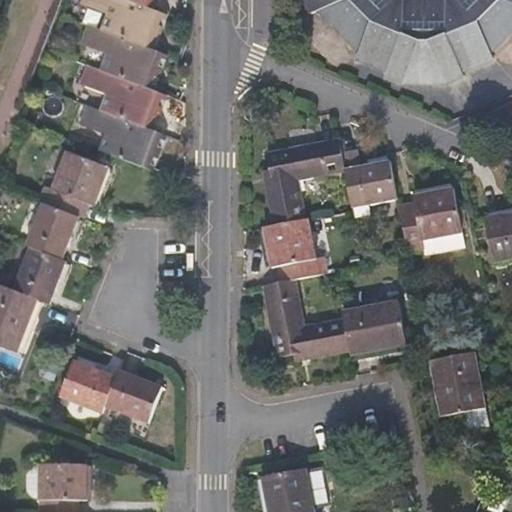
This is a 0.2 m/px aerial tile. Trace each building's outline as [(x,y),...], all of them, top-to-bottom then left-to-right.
[(150,51),(164,15),(153,11),(124,0),(84,0),(83,5),(110,16),(102,35),(150,51)] [(124,0),(153,11),(157,0),(124,0)] [(462,72),(495,62),(493,55),(511,35),(511,0),(307,0),(313,15),(320,12),(362,52),(359,58),(387,71),(386,76),(408,85),(446,85),(464,79),(462,72)] [(152,92),(166,57),(150,51),(102,35),(88,29),(82,46),(109,57),(104,73),(152,92)] [(151,131),(164,96),(152,92),(104,73),(90,68),(83,87),(108,96),(102,112),(151,131)] [(151,172),(164,137),(151,131),(102,112),(90,108),(83,128),(109,138),(103,153),(151,172)] [(305,222),(298,183),(346,172),(343,155),(341,142),(268,156),(274,187),(266,189),(274,228),(305,222)] [(398,199),(391,164),(362,169),(359,152),(343,155),(346,172),(354,209),(398,199)] [(96,207),(109,172),(68,156),(54,191),(46,189),(40,204),(45,206),(80,220),(83,221),(89,206),(96,207)] [(409,255),(425,251),(426,258),(464,251),(461,235),(453,192),(413,198),(415,206),(400,209),(409,255)] [(63,263),(80,220),(45,206),(27,249),(32,251),(63,263)] [(511,216),(486,221),(494,264),(511,260),(511,216)] [(314,261),(307,222),(305,222),(274,228),(264,230),(271,270),(277,269),(280,284),(295,281),(325,275),(322,260),(314,261)] [(50,308),(66,265),(63,263),(32,251),(16,295),(39,304),(50,308)] [(351,356),(344,322),(304,331),(295,281),(280,284),(264,288),(278,361),(308,354),(310,365),(351,356)] [(0,346),(19,353),(39,304),(16,295),(0,288),(0,346)] [(405,348),(397,303),(343,314),(344,322),(351,356),(352,359),(405,348)] [(444,420),(462,416),(466,435),(490,431),(475,356),(432,364),(444,420)] [(106,409),(117,381),(75,364),(61,401),(103,417),(106,409)] [(149,426),(163,391),(120,373),(117,381),(106,409),(149,426)] [(87,505),(87,470),(40,469),(39,511),(77,511),(77,505),(87,505)] [(314,511),(307,473),(263,481),(269,511),(314,511)]
